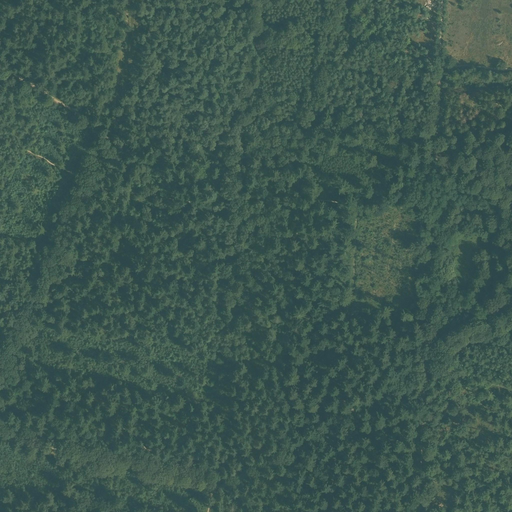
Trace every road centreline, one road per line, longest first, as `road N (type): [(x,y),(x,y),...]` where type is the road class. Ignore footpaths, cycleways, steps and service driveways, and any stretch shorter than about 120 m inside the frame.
road 1 (track): [(337,0),(303,137),(277,511)]
road 2 (track): [(209,511),(230,362),(258,0)]
road 3 (unknown): [(356,205),(312,200),(278,214),(90,187),(0,133)]
road 4 (track): [(417,511),(436,136)]
road 5 (track): [(113,121),(303,137),(436,136)]
road 6 (unknown): [(329,511),(344,415),(356,205)]
road 7 (track): [(0,432),(50,457),(226,481),(285,450)]
road 8 (track): [(0,380),(113,121)]
road 9 (track): [(285,450),(411,375),(458,335),(511,315)]
road 10 (track): [(510,105),(468,151),(444,197),(421,207),(356,205)]
road 11 (track): [(441,66),(322,136)]
road 12 (track): [(0,64),(94,123),(113,121)]
road 13 (track): [(128,0),(113,121)]
